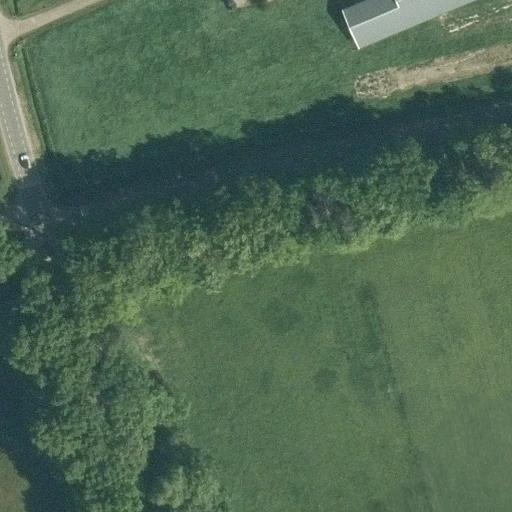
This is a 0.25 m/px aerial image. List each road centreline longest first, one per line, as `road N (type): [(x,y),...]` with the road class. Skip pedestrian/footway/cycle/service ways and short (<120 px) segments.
road 1 (unclassified): [(40,223),(511,116)]
road 2 (tertiary): [(163,511),(40,223)]
road 3 (tertiary): [(40,223),(0,72)]
